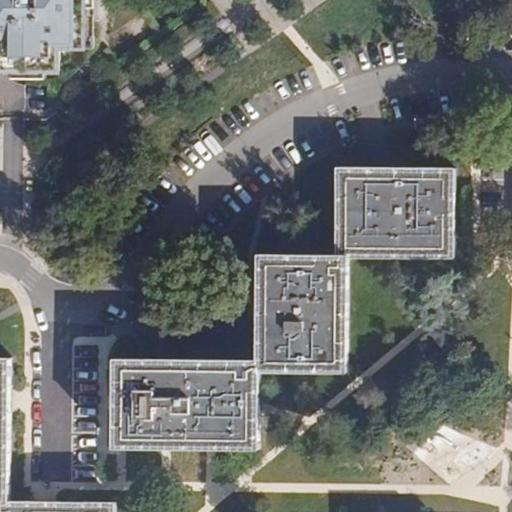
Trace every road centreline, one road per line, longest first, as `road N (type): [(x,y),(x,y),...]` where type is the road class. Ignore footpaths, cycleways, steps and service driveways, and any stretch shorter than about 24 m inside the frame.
road 1 (residential): [(34,278),(83,310),(280,124),(376,67),(511,63)]
road 2 (unknown): [(51,290),(46,479)]
